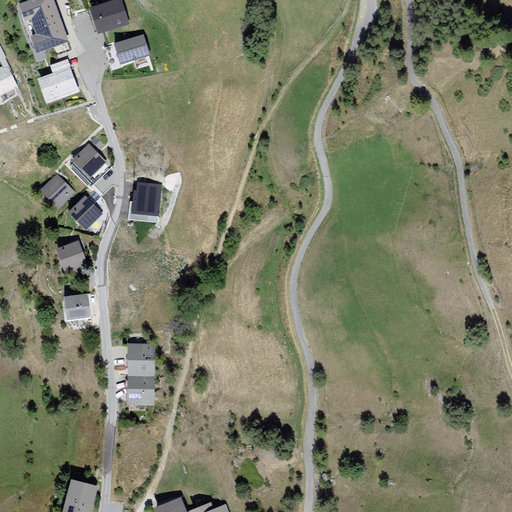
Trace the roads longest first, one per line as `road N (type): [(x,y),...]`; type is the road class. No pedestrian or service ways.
road 1 (residential): [(307,511),(311,375),(295,317),(295,275),(327,205),(322,115),(356,46),(366,0)]
road 2 (residential): [(81,18),(120,191),(101,282),(113,409),(103,511)]
road 3 (residential): [(407,0),(411,70),(458,164),(472,257),(493,310)]
